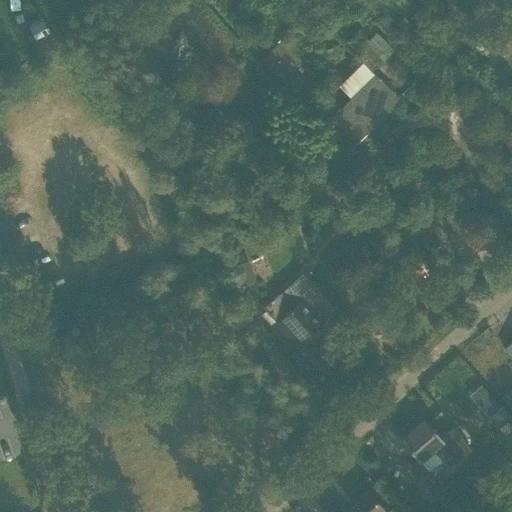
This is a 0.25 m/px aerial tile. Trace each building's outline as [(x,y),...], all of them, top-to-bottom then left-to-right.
[(415,28),(410,23),(403,30),(408,35),(415,28)] [(490,42),(504,56),(511,48),(511,35),(504,28),(490,42)] [(373,42),(389,56),(396,48),(380,34),(373,42)] [(280,39),(261,59),(294,94),(315,74),(280,39)] [(351,98),(332,117),(356,142),(371,128),(380,120),(400,100),(372,72),(383,61),(366,44),(355,55),(362,62),(338,86),(351,98)] [(154,93),(146,77),(140,80),(148,96),(154,93)] [(168,110),(157,114),(163,128),(174,123),(168,110)] [(268,189),(247,206),(257,218),(278,202),(268,189)] [(248,260),(235,265),(242,286),(256,281),(248,260)] [(290,284),(264,307),(266,310),(276,321),(271,326),(291,349),(322,322),(334,312),(313,288),(302,298),(290,284)] [(500,397),(511,410),(511,387),(500,397)] [(424,419),(401,439),(420,461),(432,450),(441,460),(448,468),(471,448),(453,428),(440,438),(424,419)] [(499,429),(505,436),(511,428),(506,422),(499,429)] [(416,483),(429,498),(432,501),(441,492),(426,474),(416,483)] [(385,511),(368,491),(343,511),(395,511),(392,508),(387,511),(385,511)]
